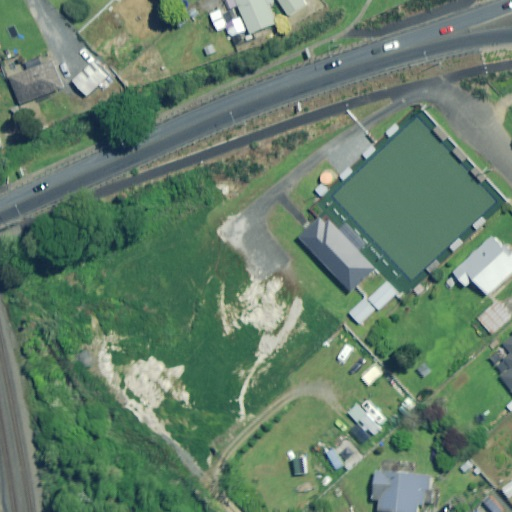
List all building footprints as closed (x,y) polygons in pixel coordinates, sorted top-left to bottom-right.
[(253,33),(276,24),(266,0),(224,0),(227,5),(230,11),(240,7),(251,34),(253,33)] [(308,6),(303,0),(279,0),(290,17),(308,6)] [(230,11),(227,5),(210,12),(218,30),(227,26),(237,49),(253,42),(250,35),(251,34),(240,7),(230,11)] [(63,87),(52,61),(9,78),(20,104),(63,87)] [(109,76),(95,61),(73,81),(87,96),(109,76)] [(377,264),(326,209),(292,240),(343,295),(377,264)] [(511,251),(495,233),(452,272),(465,286),(472,280),(486,296),(511,272),(511,251)] [(288,262),(278,246),(247,265),(257,281),(288,262)] [(398,293),(388,283),(370,299),(380,310),(398,293)] [(375,311),(365,300),(351,313),(361,324),(375,311)] [(511,316),(498,300),(477,318),(491,335),(511,317),(511,316)] [(511,334),(503,342),(511,353),(505,359),(511,369),(502,376),(511,388),(511,334)] [(432,476),(377,471),(374,499),(381,500),(380,511),(388,511),(419,511),(420,505),(429,506),(432,476)] [(511,497),(511,482),(503,488),(510,498),(511,497)]
